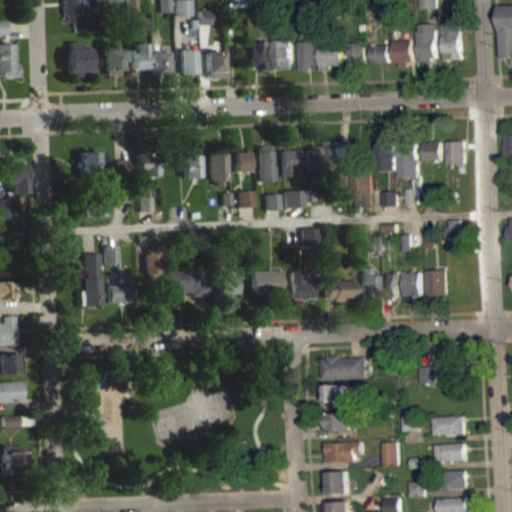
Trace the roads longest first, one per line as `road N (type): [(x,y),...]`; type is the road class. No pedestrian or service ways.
road 1 (residential): [(506,511),(481,0)]
road 2 (residential): [(56,511),(37,0)]
road 3 (residential): [(0,111),(511,94)]
road 4 (residential): [(50,343),(511,326)]
road 5 (residential): [(0,507),(298,497)]
road 6 (residential): [(299,511),(290,332)]
